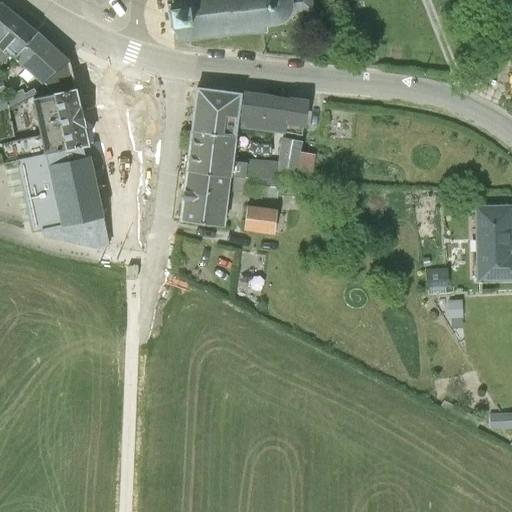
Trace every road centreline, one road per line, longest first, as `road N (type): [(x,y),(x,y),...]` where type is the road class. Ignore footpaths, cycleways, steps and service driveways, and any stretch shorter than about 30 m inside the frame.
road 1 (tertiary): [(511,131),(455,102),(334,76),(212,67),(129,49)]
road 2 (residential): [(129,49),(123,66),(136,212),(129,263)]
